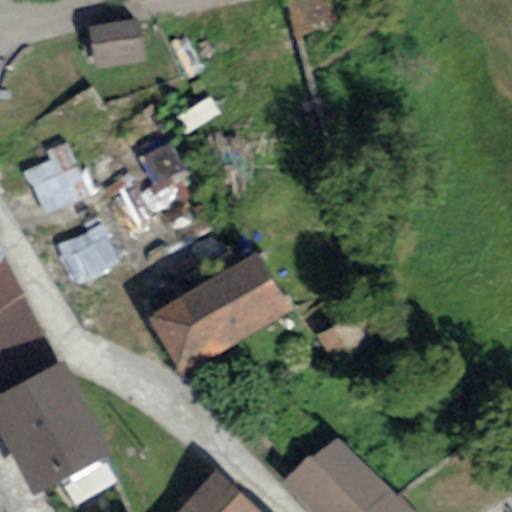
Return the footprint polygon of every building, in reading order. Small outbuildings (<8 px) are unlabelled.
[(55,221),(98,200),(77,159),(35,180),(55,221)] [(291,304),(256,243),(147,305),(181,366),(291,304)] [(0,380),(54,353),(0,245),(0,380)] [(111,447),(61,349),(54,353),(0,380),(0,430),(30,489),(111,447)] [(412,511),(334,429),(281,478),(313,511),(412,511)] [(264,511),(211,468),(173,511),(264,511)]
